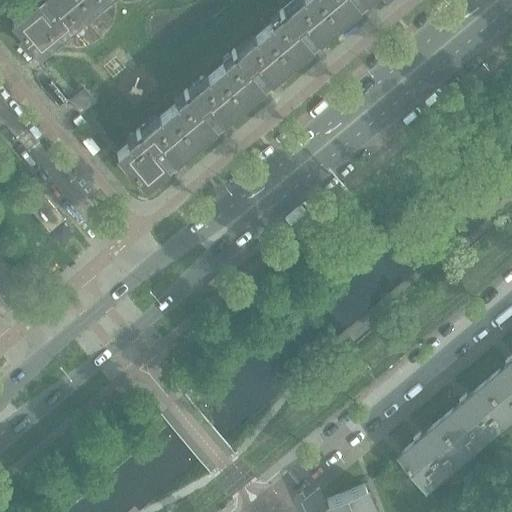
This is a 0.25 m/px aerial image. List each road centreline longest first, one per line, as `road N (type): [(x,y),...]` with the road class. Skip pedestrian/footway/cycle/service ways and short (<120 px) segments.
road 1 (secondary): [(0,438),(511,8)]
road 2 (secondary): [(474,0),(139,274)]
road 3 (residential): [(511,292),(259,506)]
road 4 (residential): [(139,274),(0,106)]
